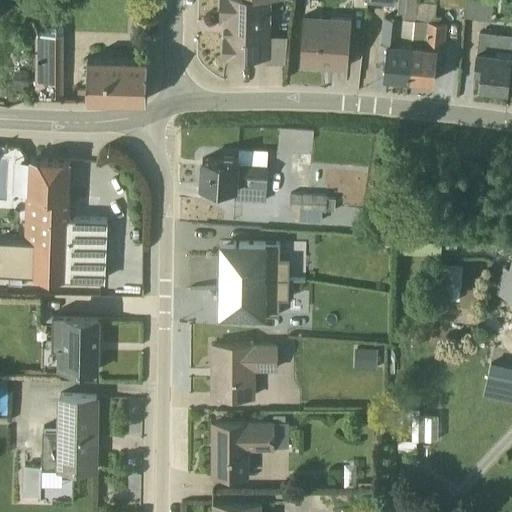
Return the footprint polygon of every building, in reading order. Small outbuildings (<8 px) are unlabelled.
[(224,0),(224,40),(267,41),(267,49),(285,49),(286,22),(268,22),(268,0),(224,0)] [(414,0),(396,0),(396,1),(394,1),(394,5),(384,5),(379,48),(380,49),(384,49),(383,64),(407,67),(414,0)] [(414,0),(407,67),(433,70),(435,54),(439,54),(444,11),(440,11),(440,4),(435,3),(434,0),(414,0)] [(491,0),(464,0),(463,5),(490,8),(491,0)] [(351,5),(303,1),(300,51),(347,54),(351,5)] [(479,76),(506,79),(511,25),(511,23),(479,20),(474,58),(480,60),(479,76)] [(63,21),(36,21),(35,82),(62,82),(63,21)] [(30,29),(15,29),(13,70),(29,71),(31,39),(30,38),(30,29)] [(86,84),(147,86),(147,46),(88,44),(86,84)] [(219,144),(202,143),(201,169),(237,171),(236,183),(265,184),(268,135),(238,134),(238,141),(220,140),(219,144)] [(70,145),(30,143),(24,260),(105,263),(108,204),(68,201),(70,145)] [(291,176),(290,192),(301,193),(301,203),(321,204),(322,194),(334,194),(335,182),(326,181),(326,178),(291,176)] [(440,237),(441,223),(404,221),(403,235),(440,237)] [(279,225),(222,224),(221,260),(288,261),(288,242),(279,242),(279,225)] [(496,276),(511,280),(511,239),(511,240),(508,251),(503,250),(496,276)] [(443,245),(440,271),(460,273),(462,247),(443,245)] [(226,280),(225,296),(278,297),(278,280),(288,280),(288,261),(221,260),(221,280),(226,280)] [(57,335),(57,352),(97,353),(98,302),(52,301),(51,334),(57,335)] [(278,352),(277,326),(213,326),(213,378),(255,378),(255,352),(278,352)] [(354,330),(354,350),(377,351),(377,331),(354,330)] [(484,376),(511,382),(511,356),(489,352),(484,376)] [(43,413),(43,451),(96,453),(97,381),(57,380),(56,413),(43,413)] [(289,405),(286,404),(285,397),(273,397),(273,404),(215,404),(215,436),(213,437),(213,456),(249,457),(249,432),(274,432),(274,430),(289,429),(289,405)] [(412,398),(411,422),(437,423),(438,398),(412,398)] [(357,445),(344,446),(345,470),(357,469),(357,445)] [(23,452),(23,478),(40,478),(40,452),(23,452)] [(58,457),(43,457),(43,466),(45,467),(45,477),(57,477),(58,457)] [(261,511),(262,483),(213,483),(212,511),(261,511)]
